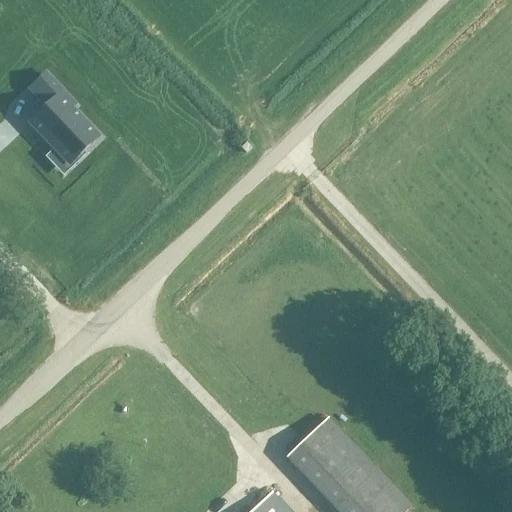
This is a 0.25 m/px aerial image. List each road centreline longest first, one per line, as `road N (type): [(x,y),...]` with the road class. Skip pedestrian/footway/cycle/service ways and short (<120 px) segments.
road 1 (unclassified): [(0,420),(439,0)]
road 2 (unknown): [(0,229),(314,511)]
road 3 (unknown): [(280,151),(511,392)]
